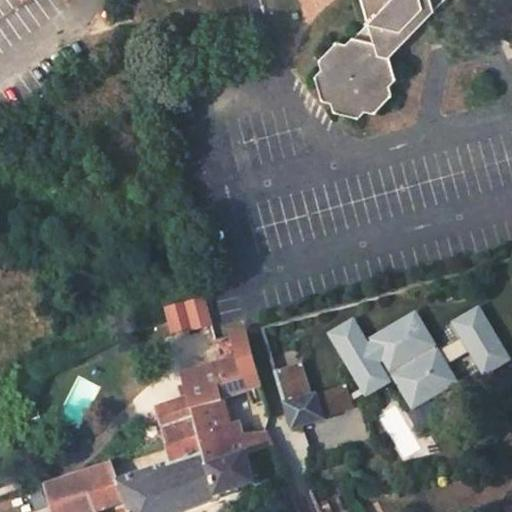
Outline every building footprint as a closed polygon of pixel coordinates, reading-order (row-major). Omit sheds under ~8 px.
[(397,77),(390,56),(444,0),(362,0),(369,22),(348,44),(337,42),(323,57),(325,67),(318,75),(323,99),(334,100),(337,110),(359,116),(366,108),(378,111),(393,95),(390,85),(397,77)] [(511,0),(467,0),(511,10),(511,0)] [(204,301),(166,311),(172,336),(211,326),(204,301)] [(330,335),(361,387),(384,374),(378,363),(383,359),(394,377),(412,407),(438,392),(435,386),(452,376),(445,366),(470,351),(474,359),(503,351),(478,309),(454,323),(462,337),(460,339),(437,352),(414,314),(372,340),(373,342),(367,345),(353,321),(330,335)] [(460,339),(462,337),(454,323),(452,325),(460,339)] [(232,433),(201,441),(192,412),(214,406),(210,397),(261,379),(247,331),(233,336),(240,360),(183,376),(189,399),(158,411),(168,444),(169,444),(174,458),(176,465),(207,455),(210,466),(247,455),(268,448),(274,446),(268,434),(265,435),(243,438),(241,431),(232,433)] [(508,359),(503,351),(474,359),(483,373),(508,359)] [(345,392),(315,401),(320,417),(350,408),(349,404),(394,377),(383,359),(378,363),(384,374),(361,387),(346,396),(345,392)] [(303,365),(275,373),(292,430),(303,427),(321,422),(320,417),(315,401),(314,398),(312,399),(303,365)] [(223,404),(263,389),(261,379),(210,397),(214,406),(192,412),(201,441),(232,433),(223,404)] [(158,466),(151,467),(153,472),(119,483),(112,464),(45,487),(50,506),(51,511),(184,511),(214,501),(213,499),(255,486),(247,455),(210,466),(207,455),(176,465),(174,458),(161,462),(163,468),(159,470),(158,466)] [(331,511),(326,500),(316,506),(318,511),(331,511)]
